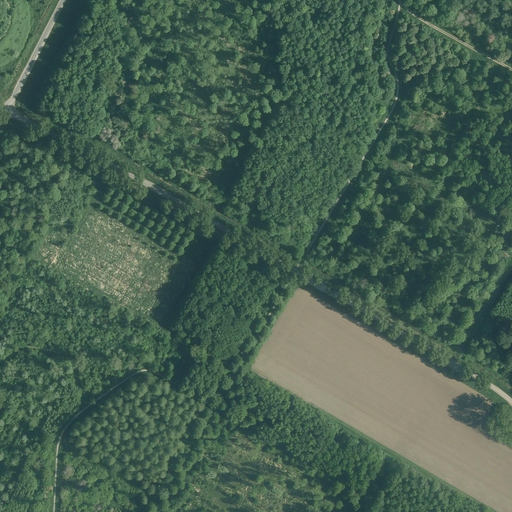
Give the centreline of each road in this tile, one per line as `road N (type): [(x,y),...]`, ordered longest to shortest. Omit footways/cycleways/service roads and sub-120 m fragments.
road 1 (unclassified): [(511,403),(185,205),(7,110)]
road 2 (track): [(511,487),(448,386),(511,275)]
road 3 (track): [(511,68),(398,0)]
road 4 (track): [(78,0),(20,117)]
road 5 (unclassified): [(7,110),(62,0)]
